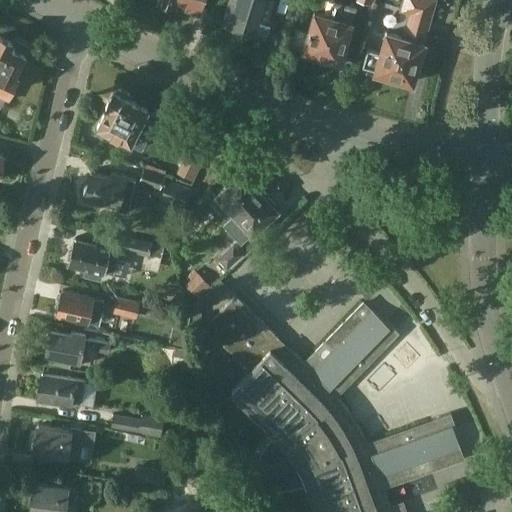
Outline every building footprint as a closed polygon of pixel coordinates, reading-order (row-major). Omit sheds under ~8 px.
[(174,6),(198,14),(202,0),(157,0),(158,0),(160,4),(169,7),(174,6)] [(260,34),(269,37),(275,20),(266,17),(271,0),(228,0),(221,23),(260,35),(260,34)] [(333,1),(329,18),(313,14),(307,34),(294,31),(290,48),(303,52),(302,54),(324,60),(326,65),(331,67),(336,64),(340,65),(351,24),(350,24),(353,14),(354,7),(333,1)] [(409,82),(412,83),(423,44),(422,44),(429,19),(413,15),(406,39),(385,34),(380,54),(367,50),(362,67),(375,71),(375,73),(378,74),(380,79),(387,81),(390,78),(397,79),(399,85),(405,86),(409,82)] [(0,103),(1,104),(6,94),(7,92),(14,91),(18,82),(15,76),(16,74),(15,74),(25,54),(24,53),(29,44),(14,36),(11,41),(0,35),(0,103)] [(130,143),(141,149),(157,116),(147,111),(147,110),(130,101),(131,100),(129,94),(119,89),(113,92),(105,109),(106,109),(97,128),(130,144),(130,143)] [(186,161),(199,167),(210,145),(197,139),(186,161)] [(143,168),(139,181),(160,188),(164,175),(143,168)] [(82,193),(84,196),(84,197),(117,205),(116,210),(128,213),(135,179),(124,176),(124,175),(112,172),(111,177),(90,172),(87,184),(83,186),(82,193)] [(228,208),(233,214),(258,191),(250,182),(252,181),(245,173),(243,174),(241,173),(216,195),(217,197),(210,203),(220,214),(228,208)] [(191,188),(167,179),(160,198),(184,207),(191,188)] [(267,200),(258,191),(233,214),(240,221),(233,228),(243,239),(250,232),(251,233),(276,211),(274,208),(276,207),(269,199),(267,200)] [(179,217),(188,226),(202,213),(194,204),(179,217)] [(103,272),(113,274),(128,277),(131,262),(117,259),(120,245),(109,243),(110,242),(97,239),(96,243),(75,238),(72,250),(68,252),(67,259),(70,262),(69,264),(86,268),(84,276),(100,280),(102,272),(103,272)] [(126,238),(123,250),(148,255),(150,243),(126,238)] [(218,259),(226,268),(241,255),(233,246),(218,259)] [(252,249),(242,258),(190,308),(207,376),(215,374),(199,311),(259,256),(252,249)] [(196,298),(207,287),(196,274),(184,285),(196,298)] [(54,309),(57,313),(56,316),(86,323),(86,322),(98,325),(104,301),(92,298),(92,297),(62,291),(60,300),(55,302),(54,309)] [(404,511),(402,503),(391,507),(383,487),(408,477),(409,479),(410,478),(435,468),(435,469),(462,458),(459,449),(460,449),(454,430),(456,430),(450,413),(432,419),(433,420),(367,444),(364,437),(360,430),(357,424),(353,426),(346,415),(350,413),(345,407),(341,401),(336,395),(385,345),(386,346),(399,333),(386,320),(384,322),(370,309),(370,310),(363,303),(343,323),(342,322),(341,323),(342,324),(323,343),(323,342),(322,343),(323,344),(304,363),(235,295),(219,312),(225,318),(215,328),(219,342),(249,372),(239,382),(240,383),(231,392),(248,409),(247,410),(256,419),(257,418),(274,434),(268,440),(264,446),(261,451),(257,457),(254,466),(254,468),(254,471),(254,473),(254,475),(255,478),(256,480),(257,482),(258,484),(260,485),(262,486),(264,487),(267,488),(269,489),(278,489),(285,489),(292,488),(298,487),(306,484),(312,506),(314,511),(404,511)] [(116,299),(113,312),(135,317),(138,303),(116,299)] [(50,365),(69,369),(70,361),(79,362),(88,364),(92,349),(107,352),(109,343),(84,338),(85,334),(72,331),(71,334),(50,330),(45,356),(52,357),(50,365)] [(182,346),(185,335),(171,331),(168,343),(182,346)] [(70,403),(79,404),(93,407),(97,382),(84,380),(74,379),(74,378),(42,373),(37,399),(70,404),(70,403)] [(215,374),(207,376),(211,390),(219,388),(215,374)] [(112,426),(142,431),(142,434),(160,437),(163,418),(145,416),(144,419),(114,414),(112,426)] [(33,449),(33,452),(66,457),(66,456),(77,457),(79,444),(85,444),(86,433),(81,432),(81,430),(70,428),(70,430),(38,425),(36,434),(35,434),(35,437),(32,439),(31,446),(33,449)] [(208,495),(213,487),(227,468),(197,450),(180,477),(208,495)] [(136,467),(134,480),(164,485),(165,471),(136,467)] [(79,481),(78,489),(67,487),(67,486),(34,482),(33,491),(32,491),(31,494),(29,496),(28,503),(30,505),(30,508),(55,511),(74,511),(76,501),(95,503),(97,483),(79,481)]
